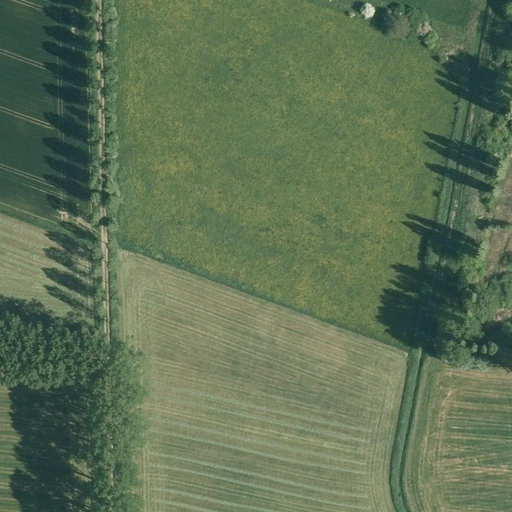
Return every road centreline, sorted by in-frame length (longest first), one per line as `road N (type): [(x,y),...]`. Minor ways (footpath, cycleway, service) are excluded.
road 1 (track): [(101,0),(108,356)]
road 2 (track): [(108,356),(111,511)]
